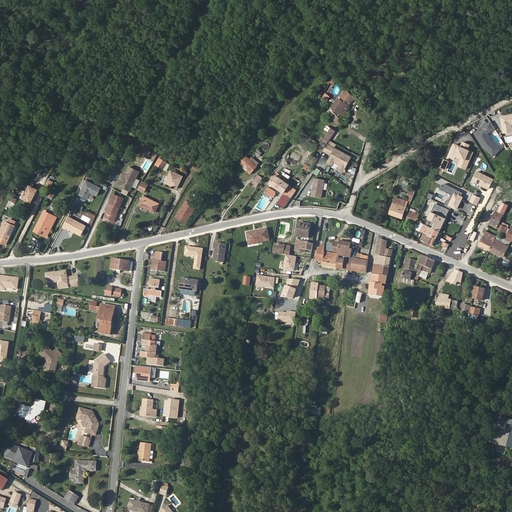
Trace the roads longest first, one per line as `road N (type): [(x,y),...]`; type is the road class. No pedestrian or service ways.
road 1 (track): [(342,215),(357,182),(511,98)]
road 2 (track): [(444,0),(417,82),(357,182)]
road 3 (residential): [(143,243),(319,210)]
road 4 (residential): [(123,404),(143,243)]
road 5 (residential): [(319,210),(317,270),(364,276),(376,228)]
road 6 (residential): [(376,228),(511,286)]
road 7 (residential): [(0,264),(143,243)]
